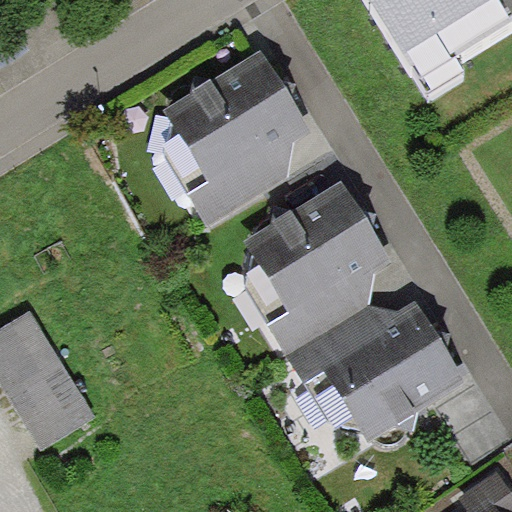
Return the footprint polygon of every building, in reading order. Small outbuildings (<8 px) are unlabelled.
[(511,0),(364,0),(427,100),(466,76),(460,65),(511,32),(511,0)] [(0,28),(0,70),(31,52),(12,21),(0,28)] [(262,53),(165,113),(209,184),(189,197),(208,227),(291,176),(296,145),(312,135),(262,53)] [(393,265),(341,184),(245,245),(289,315),(269,327),(288,358),(372,307),(376,275),(393,265)] [(466,387),(416,304),(400,313),(372,307),(288,358),(305,385),(326,373),(370,445),(466,387)] [(0,330),(0,384),(42,451),(97,417),(31,311),(0,330)] [(459,499),(468,511),(511,511),(511,493),(497,473),(459,499)]
